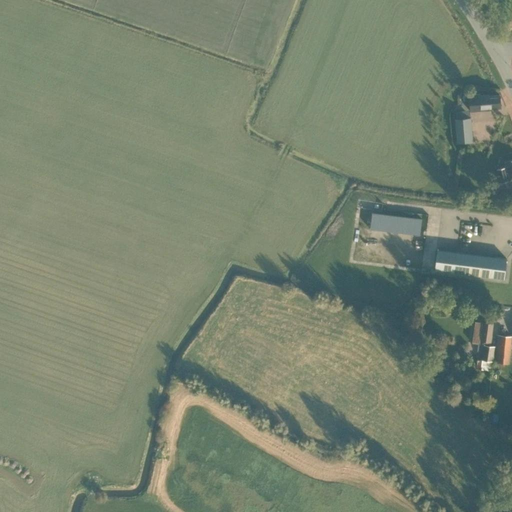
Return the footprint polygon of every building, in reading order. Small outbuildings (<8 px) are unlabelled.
[(489,94),(481,95),(480,93),(470,94),(471,111),(488,110),(489,108),(501,107),(500,94),(489,95),(489,94)] [(455,118),(457,142),(473,140),(471,117),(455,118)] [(511,159),(504,161),(506,167),(497,169),(499,175),(494,176),(496,184),(510,180),(511,179),(511,159)] [(489,186),(491,192),(500,190),(498,183),(489,186)] [(422,232),(423,216),(373,211),(371,227),(422,232)] [(504,277),(507,258),(437,249),(435,269),(504,277)] [(493,323),(475,321),(472,342),(484,344),(482,359),(491,361),(493,361),(495,346),(490,345),(492,335),(493,323)] [(511,335),(497,334),(494,362),(509,363),(511,335)] [(482,359),(481,368),(490,370),(491,361),(482,359)]
